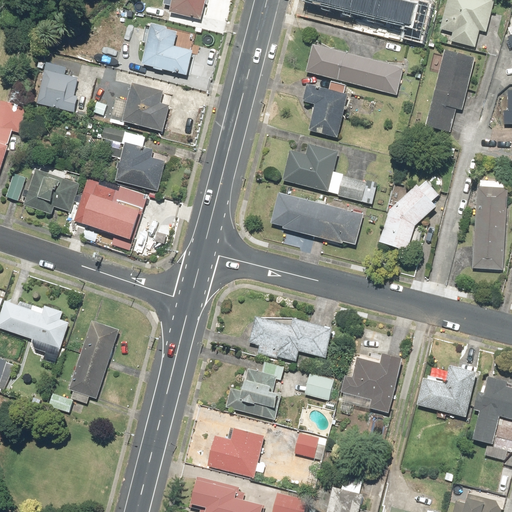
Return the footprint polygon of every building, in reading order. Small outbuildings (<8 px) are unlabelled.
[(166,0),(148,0),(146,15),(167,19),(169,10),(165,9),(166,0)] [(208,0),(176,0),(174,10),(204,18),(208,0)] [(398,0),(307,0),(307,2),(405,26),(403,35),(419,39),(428,3),(419,1),(418,5),(398,0)] [(475,48),(479,35),(484,36),(495,0),(445,0),(439,22),(454,27),(450,42),(475,48)] [(156,24),(148,67),(192,79),(196,55),(180,50),(184,32),(156,24)] [(317,45),(309,73),(403,98),(411,70),(317,45)] [(475,55),(451,48),(428,129),(452,135),(475,55)] [(56,60),(41,101),(78,114),(93,73),(56,60)] [(126,93),(116,119),(164,136),(173,110),(165,107),(166,91),(133,86),(133,96),(126,93)] [(305,100),(318,104),(313,132),(340,140),(348,98),(321,91),(321,93),(307,89),(305,100)] [(25,107),(3,102),(0,114),(0,139),(16,144),(25,107)] [(306,143),(304,154),(289,151),(283,182),(332,192),(341,149),(306,143)] [(14,148),(0,144),(0,176),(6,178),(14,148)] [(129,146),(118,180),(162,193),(172,159),(129,146)] [(84,183),(39,169),(27,206),(72,221),(84,183)] [(29,180),(16,175),(9,198),(22,202),(29,180)] [(511,249),(511,182),(479,181),(475,272),(511,273),(511,249)] [(424,222),(442,205),(423,185),(394,213),(385,243),(415,253),(424,222)] [(284,190),(275,226),(362,248),(371,212),(284,190)] [(87,192),(79,221),(138,237),(146,208),(87,192)] [(2,298),(0,305),(0,327),(62,347),(71,320),(2,298)] [(295,359),(297,350),(326,357),(333,327),(296,318),(295,322),(258,312),(249,347),(295,359)] [(116,327),(93,320),(73,387),(96,394),(116,327)] [(371,407),(393,415),(405,359),(384,352),(382,365),(361,358),(355,385),(374,391),(371,407)] [(13,363),(0,358),(0,388),(3,390),(13,363)] [(260,359),(252,384),(285,395),(293,370),(260,359)] [(424,372),(418,404),(471,418),(480,369),(454,361),(451,379),(424,372)] [(495,441),(502,406),(511,409),(511,380),(488,373),(476,435),(495,441)] [(336,379),(311,374),(307,395),(332,400),(336,379)] [(75,402),(53,395),(49,407),(72,414),(75,402)] [(207,460),(251,477),(263,435),(236,424),(232,440),(214,433),(207,460)] [(321,436),(301,433),(297,455),(317,458),(321,436)] [(511,440),(497,438),(496,444),(488,442),(485,458),(511,462),(511,440)] [(265,511),(268,502),(241,492),(242,489),(200,474),(194,499),(212,505),(210,511),(265,511)] [(364,511),(370,495),(339,486),(332,511),(364,511)] [(461,490),(453,511),(489,511),(493,501),(461,490)] [(303,511),(307,499),(274,492),(269,511),(303,511)]
